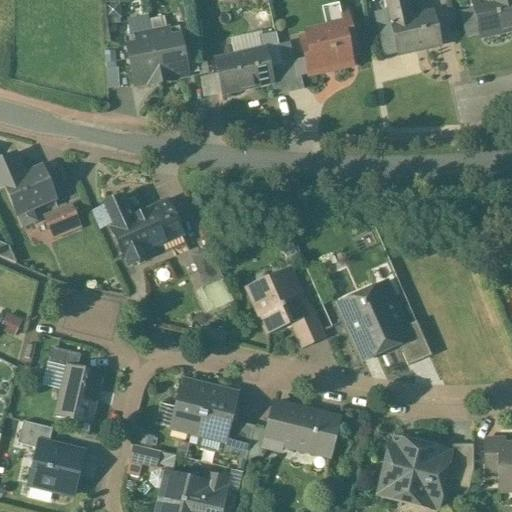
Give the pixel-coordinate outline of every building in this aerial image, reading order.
[(405,0),(384,0),(390,24),(389,24),(396,54),(397,56),(439,46),(431,14),(410,19),(405,0)] [(492,2),(478,5),(477,1),(471,3),(479,40),(502,34),(501,33),(511,30),(511,0),(491,0),(492,0),(492,2)] [(178,38),(169,39),(167,32),(151,35),(149,22),(148,23),(160,81),(186,76),(181,48),(178,38)] [(150,35),(134,38),(125,40),(133,86),(160,81),(148,23),(150,35)] [(389,24),(377,27),(384,57),(396,54),(389,24)] [(343,31),(300,41),(304,60),(307,75),(308,76),(351,66),(343,31)] [(274,35),(259,38),(262,50),(263,50),(267,68),(281,65),(274,35)] [(198,73),(192,46),(181,48),(186,75),(198,73)] [(262,50),(215,61),(222,95),(271,85),(267,68),(263,50),(262,50)] [(281,65),(287,93),(301,90),(299,77),(307,75),(304,60),(281,65)] [(281,65),(267,68),(271,85),(273,96),(287,93),(281,65)] [(40,169),(23,176),(16,160),(10,158),(0,162),(0,187),(4,186),(17,216),(22,228),(35,222),(30,211),(54,200),(40,169)] [(123,198),(101,208),(127,266),(147,258),(144,252),(143,253),(128,220),(132,219),(123,198)] [(132,219),(128,220),(143,253),(144,252),(181,236),(167,203),(132,219)] [(71,207),(43,219),(52,239),(80,228),(71,207)] [(8,247),(0,243),(0,258),(15,264),(8,247)] [(222,280),(208,249),(189,257),(203,288),(222,280)] [(268,281),(271,287),(250,296),(267,334),(290,324),(307,316),(304,310),(288,272),(268,281)] [(376,289),(357,297),(360,304),(342,312),(361,355),(395,340),(397,346),(408,341),(403,328),(390,299),(382,303),(376,289)] [(307,316),(290,324),(300,348),(322,338),(309,308),(304,310),(307,316)] [(6,312),(0,323),(0,330),(14,336),(22,319),(6,312)] [(431,357),(415,322),(403,328),(408,341),(397,346),(407,367),(431,357)] [(27,345),(23,359),(28,360),(32,346),(27,345)] [(79,356),(53,350),(49,364),(66,368),(66,367),(76,369),(79,356)] [(76,369),(66,367),(66,368),(54,417),(89,426),(101,376),(76,369)] [(236,396),(181,383),(170,429),(198,436),(195,446),(198,450),(219,455),(223,442),(224,443),(229,422),(236,396)] [(289,409),(273,405),(262,448),(279,452),(280,446),(289,409)] [(337,421),(289,409),(280,446),(328,458),(337,421)] [(253,428),(229,422),(224,443),(223,442),(219,455),(219,456),(244,462),(253,428)] [(51,430),(22,423),(17,445),(36,450),(38,444),(47,446),(51,430)] [(502,440),(484,440),(484,474),(499,474),(498,447),(502,447),(502,440)] [(428,442),(425,444),(424,449),(401,443),(395,448),(394,452),(391,451),(388,453),(378,492),(380,496),(399,500),(401,499),(432,506),(437,489),(443,491),(447,476),(447,472),(440,471),(445,451),(441,445),(428,442)] [(47,446),(38,444),(36,450),(28,486),(72,496),(82,454),(47,446)] [(472,446),(453,446),(445,451),(440,471),(447,472),(447,476),(470,482),(472,472),(472,446)] [(511,492),(511,446),(502,447),(498,447),(499,474),(499,492),(511,492)] [(210,486),(185,480),(183,489),(164,484),(157,511),(213,511),(216,502),(206,499),(210,486)]
